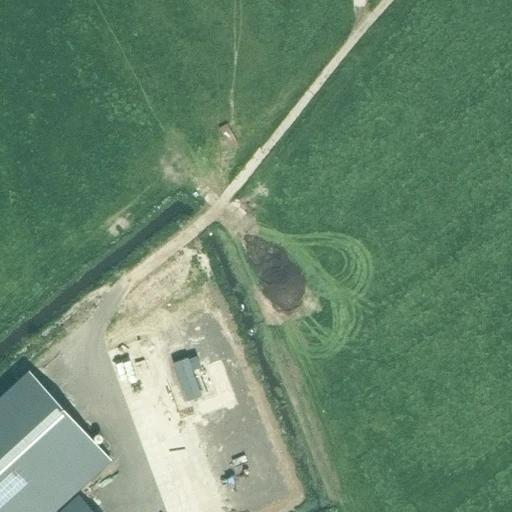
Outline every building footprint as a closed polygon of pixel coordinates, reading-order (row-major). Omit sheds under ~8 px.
[(0,395),(0,511),(53,511),(109,460),(26,371),(0,395)] [(252,404),(236,408),(242,428),(241,428),(246,443),(261,439),(252,404)] [(223,460),(160,481),(166,498),(270,464),(264,445),(222,458),(223,460)] [(282,511),(288,510),(278,476),(214,495),(218,510),(211,511),(282,511)] [(91,511),(78,497),(60,511),(91,511)]
